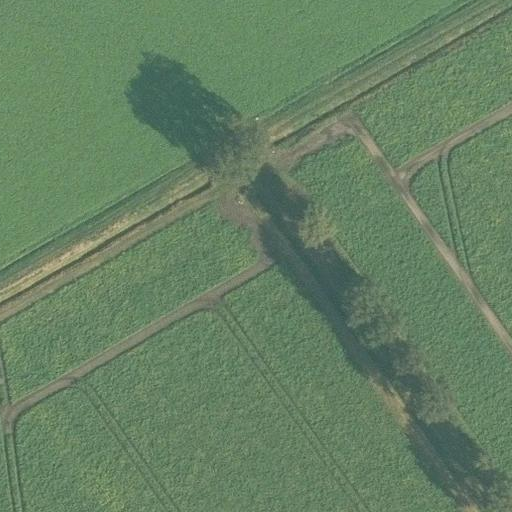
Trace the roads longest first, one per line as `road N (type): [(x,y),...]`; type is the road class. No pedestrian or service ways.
road 1 (track): [(0,281),(497,0)]
road 2 (track): [(241,145),(251,170),(501,511)]
